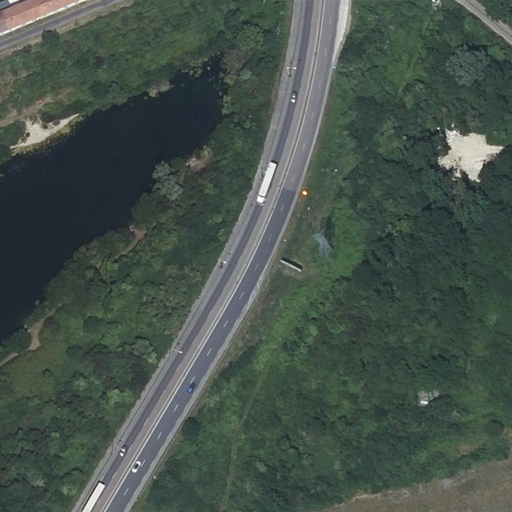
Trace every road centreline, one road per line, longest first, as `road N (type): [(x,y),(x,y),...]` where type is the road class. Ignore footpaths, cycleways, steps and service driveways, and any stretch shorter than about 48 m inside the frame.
road 1 (track): [(219,511),(239,423),(311,297),(310,244),(338,184),(379,132),(421,21),(441,0)]
road 2 (primary): [(313,0),(298,95),(251,233),(92,511)]
road 3 (primary): [(116,511),(270,239),(316,104),(332,0)]
